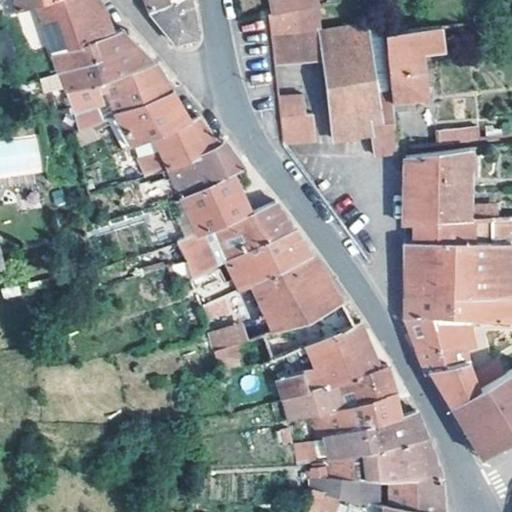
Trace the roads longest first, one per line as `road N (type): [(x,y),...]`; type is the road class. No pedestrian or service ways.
road 1 (secondary): [(463,511),(458,466),(361,289),(240,131),(229,102)]
road 2 (residential): [(229,102),(194,79),(120,0)]
